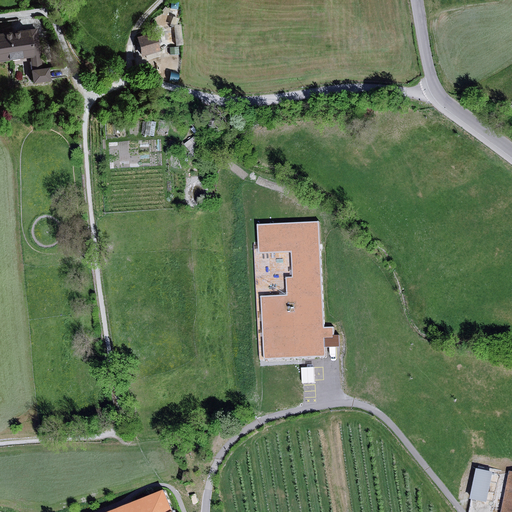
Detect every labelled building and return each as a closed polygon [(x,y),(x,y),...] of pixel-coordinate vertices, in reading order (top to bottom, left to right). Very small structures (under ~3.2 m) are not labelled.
[(179,12),(173,10),(169,22),(175,24),(179,12)] [(180,24),(172,25),(174,45),(182,44),(180,24)] [(38,30),(0,34),(0,60),(31,57),(41,56),(38,30)] [(153,33),(135,37),(139,55),(157,51),(153,33)] [(43,70),(41,56),(31,57),(33,71),(43,70)] [(43,70),(33,71),(34,84),(52,81),(50,69),(43,70)] [(144,120),(143,134),(153,135),(155,122),(144,120)] [(198,133),(184,144),(196,160),(210,149),(198,133)] [(318,222),(257,224),(258,253),(291,252),(292,277),(286,278),(286,295),(261,296),(264,359),(325,356),(324,348),(339,347),(339,335),(333,335),(333,327),(323,328),(318,222)] [(475,469),(470,498),(487,501),(492,472),(475,469)] [(511,511),(511,472),(509,472),(500,511),(511,511)] [(171,511),(163,489),(107,511),(171,511)]
